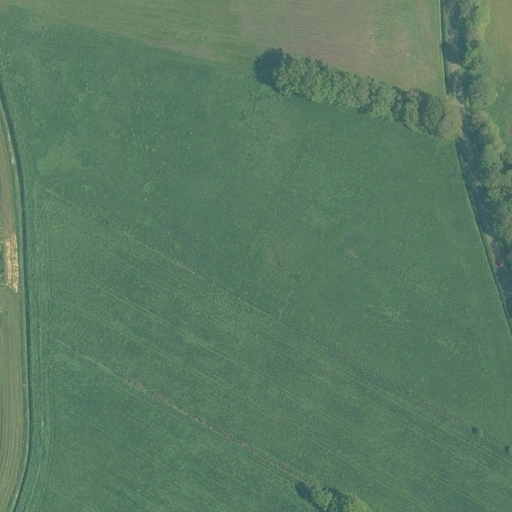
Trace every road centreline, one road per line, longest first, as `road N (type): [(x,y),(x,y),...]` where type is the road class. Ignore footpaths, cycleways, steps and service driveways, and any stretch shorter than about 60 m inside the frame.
road 1 (track): [(20,511),(35,446),(30,245),(22,147),(0,66)]
road 2 (unclassified): [(452,0),(462,127),(511,303)]
